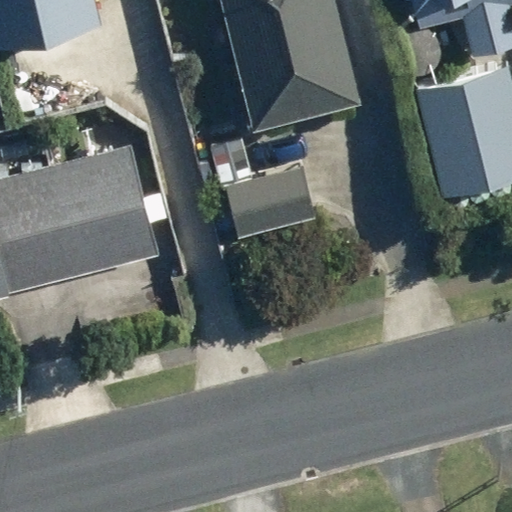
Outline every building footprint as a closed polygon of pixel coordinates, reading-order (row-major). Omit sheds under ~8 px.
[(118,74),(100,0),(0,0),(0,79),(5,102),(118,74)] [(370,83),(348,0),(226,0),(257,113),(370,83)] [(511,0),(416,0),(421,19),(466,8),(476,48),(511,39),(511,0)] [(441,26),(450,56),(472,49),(464,20),(441,26)] [(418,72),(428,71),(436,65),(441,58),(444,47),(442,38),(436,31),(429,25),(419,23),(410,24),(401,30),(397,37),(394,48),(396,57),(401,64),(409,70),(418,72)] [(511,60),(421,80),(444,188),(511,173),(511,60)] [(137,144),(0,175),(0,290),(162,253),(137,144)] [(327,213),(314,159),(211,183),(224,237),(327,213)]
